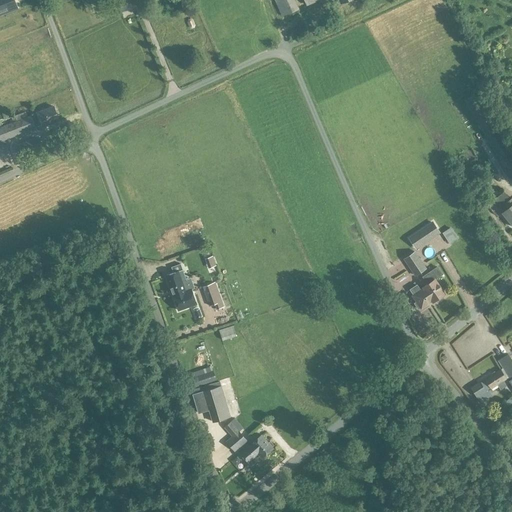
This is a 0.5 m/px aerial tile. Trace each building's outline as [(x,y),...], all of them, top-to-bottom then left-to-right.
[(13,0),(0,0),(0,13),(16,8),(13,0)] [(122,0),(113,3),(117,14),(132,9),(128,0),(122,0)] [(274,0),(282,17),(298,10),(294,0),(274,0)] [(463,100),(510,178),(511,176),(511,149),(484,103),(489,100),(483,89),(463,100)] [(37,113),(41,124),(42,125),(59,119),(54,106),(37,112),(37,113)] [(41,124),(37,113),(0,126),(0,139),(0,140),(41,124)] [(20,145),(24,155),(41,149),(37,139),(20,145)] [(458,166),(478,165),(477,150),(472,150),(472,147),(449,148),(450,163),(458,163),(458,166)] [(489,172),(478,179),(485,190),(496,183),(489,172)] [(407,182),(368,204),(388,241),(407,230),(401,219),(422,207),(407,182)] [(492,193),(500,204),(510,197),(502,185),(492,193)] [(511,197),(505,204),(508,207),(502,213),(511,224),(511,197)] [(389,241),(392,246),(411,237),(408,231),(389,241)] [(426,240),(420,231),(408,239),(414,249),(426,240)] [(415,250),(403,258),(414,276),(426,268),(415,250)] [(299,260),(277,266),(279,272),(301,266),(299,260)] [(190,288),(185,290),(181,281),(186,279),(182,269),(178,271),(178,270),(166,275),(171,290),(173,294),(173,295),(178,310),(196,304),(190,288)] [(423,287),(420,290),(417,285),(410,289),(413,294),(412,295),(417,301),(414,303),(418,309),(420,307),(421,308),(432,301),(433,301),(437,299),(439,299),(444,296),(444,294),(445,293),(436,278),(435,279),(430,271),(422,276),(428,283),(423,287)] [(209,306),(227,299),(221,283),(213,286),(212,283),(203,287),(209,306)] [(222,341),(236,336),(232,326),(219,330),(222,341)] [(511,385),(511,359),(508,354),(498,361),(510,380),(509,381),(511,385)] [(484,378),(500,367),(497,362),(480,372),(484,378)] [(216,381),(212,367),(191,374),(196,387),(216,381)] [(476,398),(491,389),(497,385),(500,390),(506,386),(503,381),(506,379),(500,370),(485,380),(485,379),(470,389),(476,398)] [(222,385),(192,394),(198,412),(208,409),(212,423),(231,417),(222,385)] [(225,442),(234,453),(248,441),(240,431),(246,426),(238,416),(224,427),(232,437),(225,442)] [(250,444),(240,453),(252,467),(262,458),(262,459),(274,449),(272,447),(273,445),(270,441),(268,443),(261,435),(259,437),(257,435),(250,440),(252,443),(250,444)]
